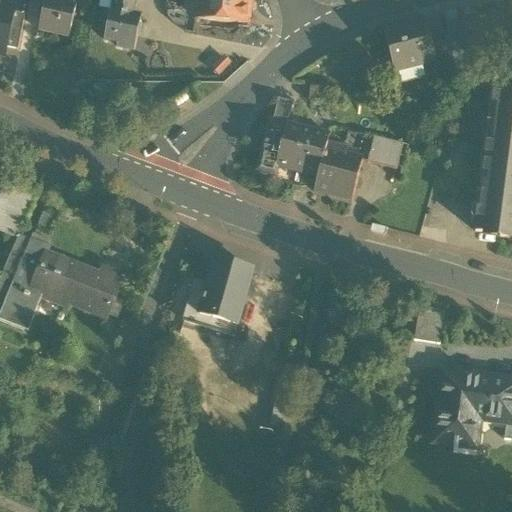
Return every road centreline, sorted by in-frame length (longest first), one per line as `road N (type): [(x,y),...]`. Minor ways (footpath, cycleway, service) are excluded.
road 1 (tertiary): [(179,195),(335,247),(511,291)]
road 2 (residential): [(123,511),(150,321),(181,238),(179,195)]
road 3 (residential): [(304,37),(179,195)]
road 4 (tertiary): [(0,127),(179,195)]
